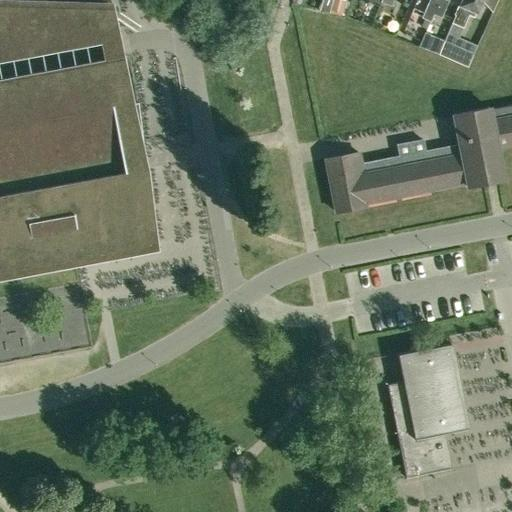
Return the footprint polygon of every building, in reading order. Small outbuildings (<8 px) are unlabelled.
[(0,61),(116,40),(111,13),(119,12),(118,5),(110,7),(108,0),(106,0),(0,19),(0,61)] [(333,0),(329,13),(330,13),(342,17),(346,0),(333,0)] [(430,21),(432,17),(439,0),(429,0),(422,18),(430,21)] [(439,0),(432,17),(440,21),(449,0),(439,0)] [(460,0),(448,28),(457,31),(470,0),(460,0)] [(440,54),(445,41),(426,32),(420,46),(440,54)] [(445,41),(440,54),(469,67),(475,54),(445,41)] [(0,272),(75,259),(154,244),(145,168),(145,163),(144,157),(137,102),(128,103),(119,57),(0,79),(0,272)] [(396,145),(399,156),(360,164),(358,152),(325,159),(336,212),(363,207),(363,203),(466,182),(467,186),(485,183),(492,181),(499,180),(503,179),(497,148),(511,145),(511,105),(489,110),(489,108),(453,115),(455,125),(459,145),(424,151),(422,140),(410,142),(396,145)] [(397,353),(397,355),(399,355),(404,380),(387,384),(405,477),(451,468),(451,467),(450,467),(443,433),(467,428),(467,427),(465,427),(449,345),(450,344),(450,343),(436,346),(397,353)]
